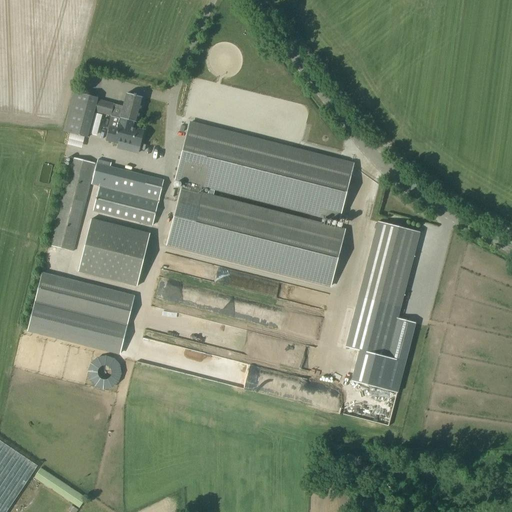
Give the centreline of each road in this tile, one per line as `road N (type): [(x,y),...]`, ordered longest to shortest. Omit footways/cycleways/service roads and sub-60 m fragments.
road 1 (tertiary): [(511,249),(395,175),(303,82),(246,0)]
road 2 (unknown): [(213,0),(177,84),(170,157)]
